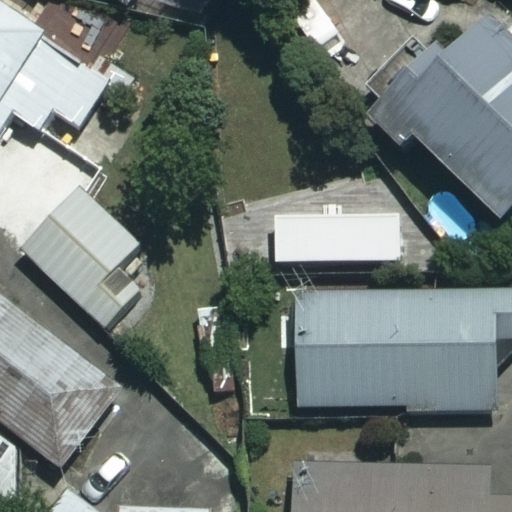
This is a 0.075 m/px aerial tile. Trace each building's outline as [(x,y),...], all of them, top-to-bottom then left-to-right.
[(135,0),(117,0),(129,9),(135,0)] [(0,136),(13,117),(42,136),(56,114),(81,130),(112,83),(0,10),(0,136)] [(389,45),(373,60),(386,74),(368,91),(389,112),(377,124),(405,154),(420,141),(500,226),(511,214),(511,41),(509,44),(486,20),(423,80),(389,45)] [(164,266),(85,194),(27,257),(107,330),(164,266)] [(334,275),(331,216),(253,220),(256,279),(334,275)] [(0,423),(70,478),(133,396),(0,292),(0,423)] [(511,355),(511,297),(305,295),(303,411),(493,414),(494,355),(511,355)] [(492,473),(299,470),(297,511),(511,511),(511,506),(492,506),(492,473)] [(94,511),(71,493),(55,511),(94,511)]
